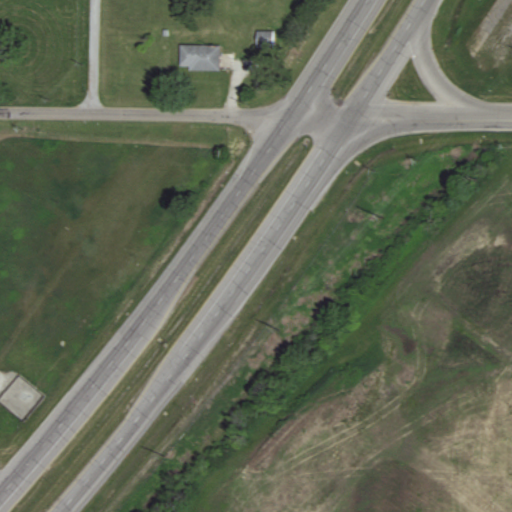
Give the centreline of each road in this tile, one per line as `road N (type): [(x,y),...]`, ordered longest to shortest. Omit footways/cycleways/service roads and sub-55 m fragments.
road 1 (primary): [(58,511),(223,304),(424,0)]
road 2 (primary): [(366,0),(188,263),(0,495)]
road 3 (residential): [(511,116),(0,112)]
